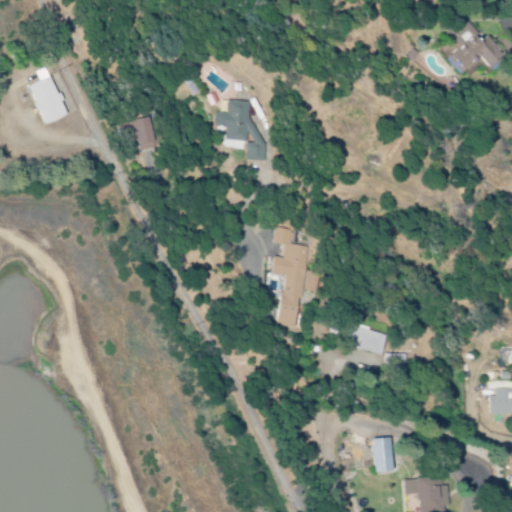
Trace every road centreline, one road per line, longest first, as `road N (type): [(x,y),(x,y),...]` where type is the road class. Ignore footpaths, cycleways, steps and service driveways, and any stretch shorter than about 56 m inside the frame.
road 1 (residential): [(304,511),(68,82),(46,0)]
road 2 (track): [(142,511),(82,390),(66,300),(49,274),(0,238)]
